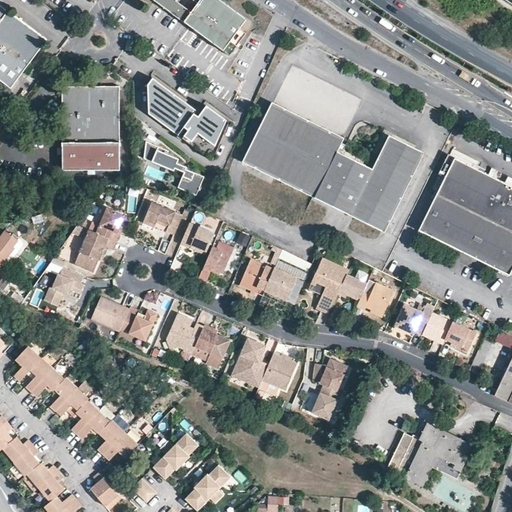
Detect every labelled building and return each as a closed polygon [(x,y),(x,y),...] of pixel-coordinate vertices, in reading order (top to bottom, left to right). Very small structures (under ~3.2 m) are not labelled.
[(246,19),(219,0),(153,0),(223,51),(246,19)] [(47,40),(0,5),(0,80),(11,88),(47,40)] [(134,42),(128,40),(125,51),(132,52),(134,42)] [(184,101),(154,79),(149,86),(150,115),(179,136),(185,128),(189,131),(183,139),(213,161),(230,123),(221,116),(219,119),(212,113),(214,111),(207,106),(202,114),(199,117),(195,114),(198,111),(192,107),(190,109),(182,104),(184,101)] [(120,87),(63,87),(63,170),(120,170),(120,87)] [(192,107),(184,101),(182,104),(190,109),(192,107)] [(384,232),(424,154),(390,136),(373,169),(337,151),(343,137),(273,102),(243,161),(384,232)] [(221,116),(214,111),(212,113),(219,119),(221,116)] [(185,128),(179,136),(183,139),(189,131),(185,128)] [(169,152),(147,142),(144,159),(175,172),(176,169),(185,173),(179,189),(197,196),(205,178),(187,170),(188,168),(178,164),(180,160),(168,155),(169,152)] [(511,187),(450,156),(444,169),(449,172),(447,177),(420,231),(509,275),(511,270),(511,187)] [(183,215),(152,201),(143,222),(155,228),(156,226),(157,224),(158,222),(159,220),(169,224),(166,231),(175,235),(183,215)] [(126,215),(107,207),(99,225),(105,228),(102,235),(117,242),(118,242),(121,235),(118,233),(122,224),(126,215)] [(215,233),(191,223),(182,244),(190,248),(191,245),(207,252),(215,233)] [(89,230),(78,225),(73,233),(86,238),(89,230)] [(102,235),(89,230),(86,238),(75,265),(94,273),(99,261),(102,256),(104,257),(108,248),(114,250),(117,242),(102,235)] [(15,247),(19,242),(18,241),(19,239),(14,235),(12,236),(6,231),(4,235),(2,236),(3,237),(0,241),(0,240),(0,269),(16,248),(15,247)] [(207,252),(191,245),(190,248),(192,248),(206,254),(207,252)] [(233,254),(214,246),(203,270),(211,274),(212,272),(213,269),(222,273),(225,274),(233,254)] [(350,269),(323,257),(311,283),(316,285),(317,282),(326,286),(323,294),(317,308),(330,314),(338,295),(347,275),(350,269)] [(256,292),(264,295),(275,269),(252,259),(241,285),(252,290),(256,292)] [(48,272),(61,274),(63,264),(50,262),(48,272)] [(299,276),(276,267),(275,269),(264,295),(273,299),(275,294),(289,300),(299,276)] [(82,284),(85,277),(64,268),(61,275),(59,274),(54,288),(51,287),(45,301),(55,306),(61,292),(65,293),(69,295),(71,290),(82,294),(86,285),(82,284)] [(367,284),(347,275),(338,295),(346,298),(347,296),(348,293),(361,299),(363,293),(367,284)] [(326,286),(317,282),(316,285),(314,290),(323,294),(326,286)] [(394,291),(376,283),(370,296),(363,293),(361,299),(359,301),(357,307),(364,310),(365,307),(371,310),(383,315),(394,291)] [(61,292),(55,306),(59,307),(65,293),(61,292)] [(359,301),(361,299),(348,293),(347,296),(359,301)] [(287,305),(289,300),(275,294),(273,299),(287,305)] [(124,305),(102,296),(91,320),(113,329),(124,305)] [(423,313),(406,306),(395,329),(405,333),(406,331),(414,334),(420,320),(427,324),(432,313),(433,311),(425,308),(423,313)] [(141,311),(131,307),(121,330),(147,341),(159,314),(149,310),(147,316),(145,319),(138,316),(140,313),(141,311)] [(382,318),(383,315),(371,310),(370,313),(382,318)] [(195,319),(179,313),(168,340),(172,350),(179,347),(186,350),(186,351),(193,354),(196,346),(205,326),(198,322),(196,328),(195,330),(191,328),(192,326),(195,319)] [(453,322),(432,313),(422,335),(443,344),(445,340),(453,322)] [(477,333),(453,322),(445,340),(451,343),(461,347),(469,351),(477,333)] [(212,331),(214,328),(206,324),(205,326),(196,346),(219,357),(228,338),(227,338),(218,334),(212,331)] [(511,336),(499,333),(496,343),(511,347),(511,336)] [(263,379),(270,364),(261,360),(267,345),(249,337),(233,375),(260,387),(263,379)] [(485,366),(492,342),(482,339),(475,364),(485,366)] [(26,377),(29,374),(40,361),(27,349),(15,362),(22,369),(12,380),(13,380),(18,385),(26,377)] [(281,356),(274,353),(270,364),(263,379),(287,389),(298,363),(294,361),(281,356)] [(283,353),(281,356),(294,361),(295,358),(283,353)] [(347,370),(341,367),(343,363),(332,358),(329,365),(325,373),(323,372),(324,364),(316,363),(313,380),(325,385),(339,391),(347,370)] [(511,360),(497,393),(509,399),(511,391),(511,360)] [(40,361),(29,374),(34,379),(31,382),(24,390),(25,391),(30,396),(52,371),(40,361)] [(64,381),(52,371),(30,396),(33,399),(35,400),(45,389),(52,395),(53,393),(64,381)] [(399,378),(388,373),(380,391),(391,397),(399,378)] [(34,379),(29,374),(26,377),(31,382),(34,379)] [(66,379),(64,381),(53,393),(60,398),(50,409),(55,414),(77,390),(66,379)] [(86,381),(80,387),(88,396),(94,389),(86,381)] [(339,391),(325,385),(318,400),(321,402),(319,405),(317,404),(313,412),(330,420),(342,392),(339,391)] [(88,399),(77,390),(55,414),(59,418),(60,419),(65,413),(71,418),(74,415),(76,413),(86,402),(88,399)] [(509,399),(497,393),(496,396),(510,403),(509,399)] [(98,413),(86,402),(76,413),(74,415),(80,421),(77,424),(70,432),(71,433),(76,437),(98,413)] [(115,418),(103,407),(98,413),(110,423),(112,421),(115,418)] [(110,423),(98,413),(76,437),(80,441),(82,442),(92,431),(98,437),(100,435),(110,423)] [(80,421),(74,415),(71,418),(77,424),(80,421)] [(103,457),(125,433),(112,421),(110,423),(100,435),(107,441),(97,452),(103,457)] [(419,440),(404,433),(387,469),(405,478),(424,487),(433,468),(439,457),(448,461),(445,468),(454,473),(467,447),(435,431),(437,427),(428,422),(419,440)] [(7,423),(0,428),(0,452),(1,452),(13,441),(6,434),(11,429),(11,428),(7,423)] [(473,444),(437,427),(435,431),(467,447),(454,473),(445,468),(448,461),(439,457),(433,468),(456,479),(473,444)] [(132,452),(138,445),(125,433),(103,457),(107,460),(110,463),(119,452),(126,458),(132,452)] [(161,462),(154,470),(166,482),(175,472),(177,473),(190,461),(188,459),(200,448),(187,436),(178,445),(177,447),(171,442),(158,455),(163,460),(161,462)] [(16,438),(13,441),(1,452),(12,464),(33,447),(29,441),(23,446),(20,442),(16,438)] [(37,451),(33,447),(12,464),(24,479),(25,477),(40,466),(33,457),(38,452),(37,451)] [(41,464),(40,466),(25,477),(37,491),(58,473),(53,467),(48,472),(45,468),(41,464)] [(196,492),(187,502),(196,511),(201,511),(206,507),(208,505),(213,509),(226,496),(221,491),(223,490),(232,480),(220,469),(209,479),(208,478),(195,491),(196,492)] [(61,476),(58,473),(37,491),(49,505),(58,497),(65,491),(57,483),(63,478),(61,476)] [(94,488),(91,491),(106,508),(119,497),(99,475),(93,480),(97,485),(94,488)] [(25,477),(24,479),(19,483),(30,497),(37,491),(25,477)] [(141,483),(133,492),(147,506),(156,497),(141,483)] [(63,503),(58,497),(49,505),(43,509),(45,511),(64,511),(76,502),(72,496),(71,496),(63,503)] [(278,511),(279,505),(288,506),(289,498),(269,497),(268,511),(278,511)] [(80,507),(76,502),(64,511),(76,511),(81,508),(80,507)]
